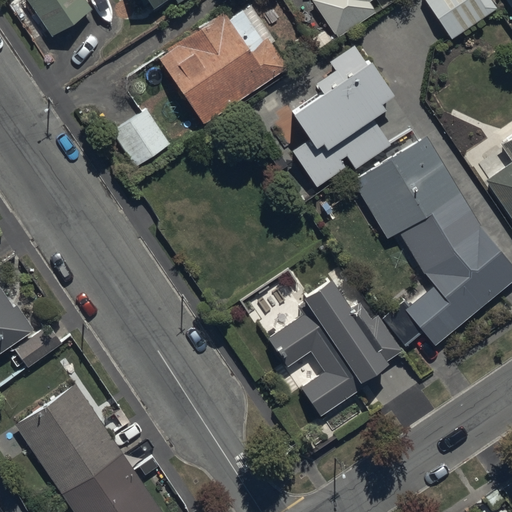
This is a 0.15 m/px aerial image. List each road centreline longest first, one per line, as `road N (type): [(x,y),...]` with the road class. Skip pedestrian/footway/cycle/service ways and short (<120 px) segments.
road 1 (residential): [(0,116),(265,511)]
road 2 (tertiary): [(343,511),(511,397)]
